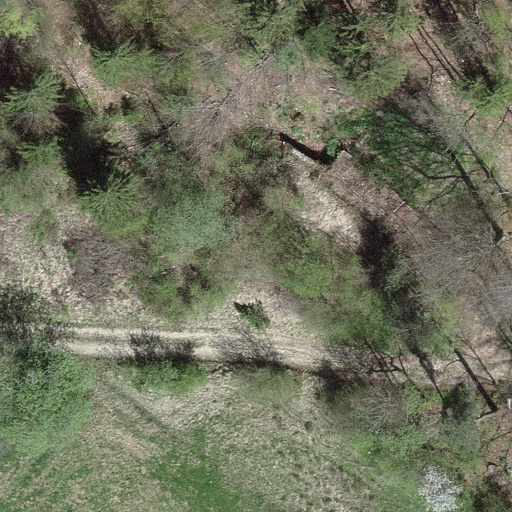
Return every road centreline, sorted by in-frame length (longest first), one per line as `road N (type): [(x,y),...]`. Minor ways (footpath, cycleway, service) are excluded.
road 1 (track): [(0,348),(244,352),(511,373)]
road 2 (track): [(480,370),(473,297),(436,228),(383,203)]
